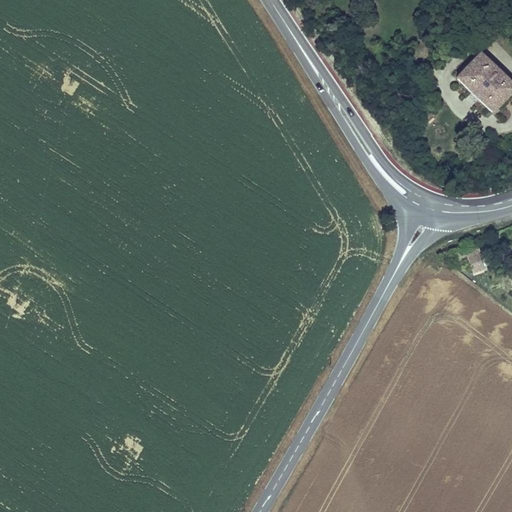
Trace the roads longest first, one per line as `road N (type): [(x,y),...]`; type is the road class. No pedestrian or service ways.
road 1 (tertiary): [(429,204),(259,511)]
road 2 (tertiary): [(269,0),(371,156),(429,204)]
